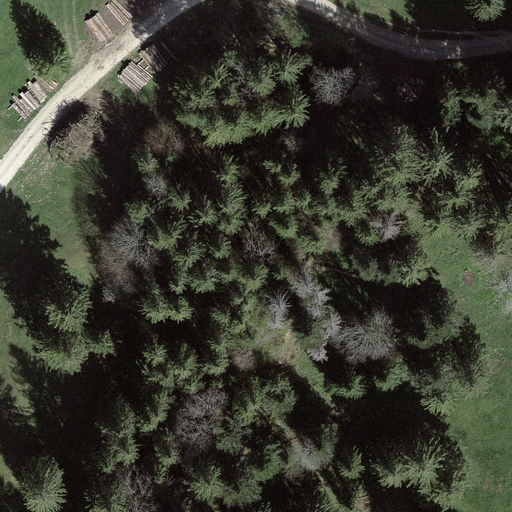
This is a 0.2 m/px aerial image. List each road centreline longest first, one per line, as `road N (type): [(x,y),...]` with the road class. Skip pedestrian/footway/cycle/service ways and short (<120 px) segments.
road 1 (track): [(183,0),(62,100),(0,181)]
road 2 (track): [(511,45),(405,53),(305,0)]
